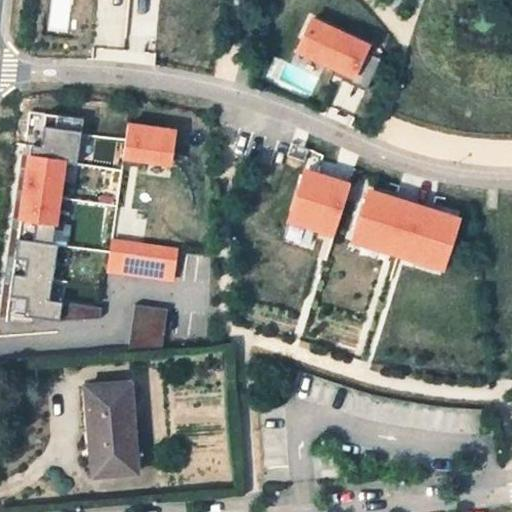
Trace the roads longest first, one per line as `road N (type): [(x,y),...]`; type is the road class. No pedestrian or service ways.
road 1 (residential): [(0,69),(111,75),(226,95),(371,151),(459,176),(511,180)]
road 2 (residential): [(511,496),(370,511)]
